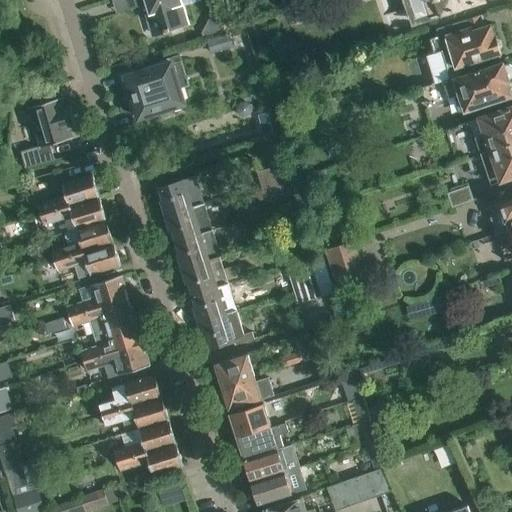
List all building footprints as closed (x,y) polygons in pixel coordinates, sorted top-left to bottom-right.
[(146,0),(150,12),(151,15),(148,20),(153,35),(165,31),(165,32),(170,31),(170,28),(187,23),(179,0),(146,0)] [(483,0),(423,0),(430,19),(484,1),(483,0)] [(442,51),(451,78),(462,75),(459,66),(501,53),(492,24),(480,28),(477,21),(473,22),(471,18),(436,29),(439,36),(431,39),(435,53),(442,51)] [(229,34),(208,41),(212,53),(233,46),(229,34)] [(189,85),(180,55),(171,58),(150,64),(151,68),(126,76),(126,77),(127,81),(123,82),(127,93),(131,92),(135,105),(131,106),(134,117),(138,115),(139,119),(165,110),(166,113),(182,108),(181,105),(185,104),(180,88),(189,85)] [(451,78),(444,81),(445,84),(450,100),(454,99),(458,112),(461,112),(486,103),(505,97),(511,95),(509,90),(507,83),(511,82),(510,78),(511,76),(511,66),(510,65),(505,64),(504,61),(490,66),(462,75),(451,78)] [(29,106),(41,146),(21,152),(26,168),(55,160),(50,144),(73,137),(71,128),(77,126),(75,118),(74,119),(72,112),(73,112),(71,105),(64,107),(62,97),(29,106)] [(511,106),(470,121),(481,152),(511,141),(511,106)] [(511,141),(481,152),(488,174),(493,172),(496,182),(511,176),(511,141)] [(290,195),(302,191),(293,161),(280,165),(290,195)] [(278,198),(290,195),(280,165),(268,168),(278,198)] [(268,168),(257,172),(265,202),(278,198),(268,168)] [(41,215),(99,196),(92,174),(91,174),(63,183),(67,196),(37,205),(41,215)] [(205,204),(196,176),(183,180),(160,187),(164,200),(161,201),(166,216),(205,204)] [(106,219),(99,196),(41,215),(44,225),(73,216),(77,229),(106,219)] [(511,199),(492,206),(488,207),(492,219),(497,233),(511,228),(511,199)] [(205,204),(166,216),(171,230),(173,229),(177,242),(200,234),(213,230),(205,204)] [(106,219),(77,229),(65,233),(68,245),(52,251),(55,262),(114,243),(106,219)] [(511,228),(497,233),(502,249),(506,261),(511,259),(511,258),(511,228)] [(324,244),(320,229),(310,233),(315,247),(324,244)] [(178,254),(183,269),(221,257),(213,230),(200,234),(177,242),(181,253),(178,254)] [(337,285),(366,276),(355,240),(325,249),(337,285)] [(121,265),(114,243),(55,262),(58,271),(75,266),(79,278),(120,265),(120,266),(121,265)] [(230,284),(221,257),(183,269),(187,283),(190,282),(194,295),(230,284)] [(334,292),(324,262),(312,266),(322,297),(334,292)] [(300,269),(310,300),(322,297),(312,266),(300,269)] [(298,304),(310,300),(300,269),(288,273),(294,292),(290,293),(292,299),(296,298),(298,304)] [(83,302),(67,307),(70,316),(99,306),(129,297),(122,275),(79,288),(83,302)] [(226,314),(237,311),(236,310),(238,310),(230,284),(194,295),(198,307),(195,307),(200,323),(226,314)] [(136,320),(129,297),(99,306),(70,316),(74,326),(90,321),(94,334),(136,320)] [(10,305),(4,306),(0,307),(0,324),(14,320),(10,305)] [(226,314),(200,323),(208,349),(234,341),(245,337),(237,311),(226,314)] [(44,333),(66,327),(63,319),(42,325),(44,333)] [(143,342),(136,320),(94,334),(97,346),(82,351),(85,361),(143,342)] [(299,351),(282,357),(285,366),(302,361),(303,362),(317,357),(309,333),(294,338),(299,351)] [(150,365),(143,342),(85,361),(88,371),(105,365),(109,378),(150,365)] [(219,376),(223,387),(255,377),(248,354),(215,364),(216,366),(214,370),(215,374),(219,376)] [(354,373),(340,378),(348,401),(361,396),(354,373)] [(155,374),(136,380),(112,387),(116,400),(103,404),(107,414),(132,406),(132,407),(162,397),(155,374)] [(223,387),(226,398),(224,401),(225,406),(229,407),(230,410),(274,396),(269,378),(256,382),(255,377),(223,387)] [(408,392),(370,405),(376,423),(404,413),(400,404),(410,400),(408,392)] [(352,400),(353,403),(360,423),(371,420),(371,419),(372,419),(364,396),(352,400)] [(123,421),(127,432),(139,429),(139,430),(169,420),(162,397),(132,407),(132,406),(107,414),(110,425),(123,421)] [(232,416),(229,419),(232,427),(235,427),(238,437),(271,427),(268,418),(263,403),(250,407),(231,413),(232,416)] [(14,413),(0,417),(0,446),(9,443),(17,441),(12,427),(18,425),(14,413)] [(125,447),(114,450),(117,461),(146,452),(176,442),(169,420),(139,430),(139,429),(127,432),(121,434),(125,447)] [(360,423),(366,444),(367,445),(379,441),(371,420),(360,423)] [(280,435),(289,432),(286,423),(271,427),(238,437),(241,445),(238,447),(241,455),(244,455),(245,459),(277,449),(284,447),(280,435)] [(387,466),(384,459),(379,441),(367,445),(375,470),(383,467),(387,466)] [(154,475),(179,467),(183,465),(176,442),(146,452),(117,461),(121,471),(124,470),(150,462),(154,475)] [(0,446),(0,457),(4,471),(9,469),(17,466),(9,443),(0,446)] [(246,461),(243,463),(246,471),(249,472),(252,481),(299,466),(302,465),(295,443),(284,447),(277,449),(245,459),(246,461)] [(302,475),(299,466),(252,481),(255,490),(252,492),(255,500),(258,500),(259,504),(291,493),(291,491),(304,487),(300,476),(302,475)] [(381,495),(393,491),(383,467),(375,470),(373,471),(381,495)] [(370,499),(381,495),(373,471),(362,475),(370,499)] [(359,503),(370,499),(362,475),(351,479),(359,503)] [(348,507),(359,503),(351,479),(339,483),(348,507)] [(339,483),(327,487),(336,511),(348,507),(339,483)] [(39,487),(13,495),(18,511),(36,511),(46,509),(39,487)] [(103,488),(80,495),(81,497),(85,511),(93,511),(109,507),(108,503),(104,489),(103,488)] [(85,511),(81,497),(49,507),(50,511),(85,511)] [(315,511),(315,509),(306,511),(301,497),(261,510),(261,511),(315,511)] [(474,511),(471,503),(444,511),(474,511)]
